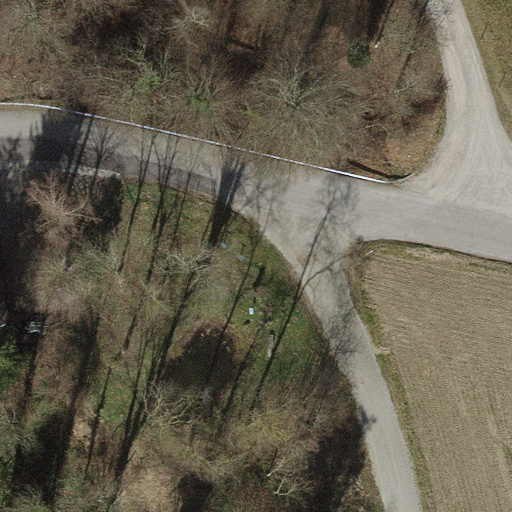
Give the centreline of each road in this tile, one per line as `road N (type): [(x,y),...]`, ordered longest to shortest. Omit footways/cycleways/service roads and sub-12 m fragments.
road 1 (tertiary): [(0,138),(51,136),(511,240)]
road 2 (track): [(309,195),(411,511)]
road 3 (track): [(440,0),(471,94),(485,234)]
